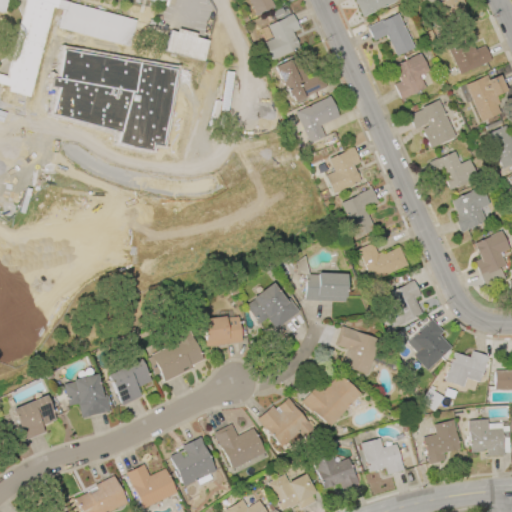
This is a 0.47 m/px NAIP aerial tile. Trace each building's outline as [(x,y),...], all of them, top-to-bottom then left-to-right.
[(63,0),(134,19),(127,45),(56,27),(60,9),(51,6),(26,96),(5,91),(6,86),(0,84),(0,0),(63,0)] [(254,15),(246,0),(269,0),(273,6),(254,15)] [(352,0),(394,0),(395,1),(360,17),(352,0)] [(440,0),(453,26),(469,18),(460,0),(440,0)] [(364,26),(367,25),(368,26),(396,12),(412,47),(394,55),(384,35),(372,41),(364,26)] [(270,61),(262,42),(271,38),(265,26),(284,18),(283,17),(290,14),(296,29),(290,32),(298,49),(270,61)] [(176,28),(194,33),(193,37),(206,40),(200,61),(163,50),(168,30),(175,32),(176,28)] [(76,71),(47,63),(54,34),(84,42),(76,71)] [(489,60),(458,74),(442,40),(452,35),(456,45),(468,40),(472,50),(482,45),(489,60)] [(92,76),(77,72),(85,42),(100,46),(92,76)] [(108,81),(93,77),(101,47),(116,51),(108,81)] [(124,85),(109,81),(117,51),(132,55),(124,85)] [(391,66),(419,53),(427,70),(417,75),(423,89),(399,100),(392,84),(398,81),(391,66)] [(305,81),(317,75),(323,88),(292,102),(289,96),(288,97),(283,86),(281,87),(272,67),(294,57),(305,81)] [(67,108),(52,104),(59,74),(75,78),(67,108)] [(488,79),(497,75),(504,90),(492,96),(500,111),(479,121),(463,85),(486,74),(488,79)] [(212,101),(228,105),(223,124),(209,120),(207,125),(188,120),(200,76),(218,81),(212,101)] [(83,112),(68,108),(76,78),(91,82),(83,112)] [(99,116),(84,112),(92,82),(107,86),(99,116)] [(116,121),(101,117),(109,87),(124,91),(116,121)] [(293,112),(328,96),(337,117),(317,126),(322,137),(307,144),(293,112)] [(436,100),(453,137),(428,148),(419,129),(426,126),(425,124),(412,130),(405,114),(407,113),(408,114),(420,109),(420,108),(436,100)] [(485,134),(504,126),(511,144),(511,162),(500,168),(485,134)] [(326,159),(351,147),(358,162),(351,166),(358,181),(331,194),(322,176),(331,171),(326,159)] [(452,151),(458,163),(467,159),(475,177),(447,190),(439,173),(433,176),(427,162),(452,151)] [(339,203),(355,196),(355,195),(367,189),(365,186),(368,185),(369,188),(370,188),(376,201),(361,207),(372,230),(355,238),(339,203)] [(449,201),(479,187),(487,204),(478,209),(484,221),(463,231),(463,230),(458,232),(451,218),(456,215),(449,201)] [(479,259),(472,243),(499,232),(506,249),(498,253),(503,265),(498,268),(502,278),(483,286),(472,262),(479,259)] [(376,254),(379,252),(381,254),(396,247),(405,265),(370,281),(355,250),(370,243),(376,254)] [(343,302),(302,301),(303,274),(315,275),(315,273),(344,274),(343,302)] [(387,293),(411,282),(417,295),(413,297),(420,314),(392,327),(383,309),(392,305),(387,293)] [(249,298),(269,283),(283,301),(286,298),(296,312),(273,329),(265,318),(257,324),(243,306),(251,300),(249,298)] [(204,347),(200,320),(222,317),(223,318),(236,316),(239,342),(204,347)] [(405,342),(429,319),(441,332),(437,335),(449,347),(425,369),(412,355),(415,353),(405,342)] [(339,326),(377,340),(364,374),(339,365),(345,349),(332,344),(339,326)] [(201,359),(188,366),(189,369),(162,382),(157,373),(153,375),(144,359),(149,356),(148,355),(175,341),(172,335),(185,328),(201,359)] [(476,382),(464,377),(460,387),(442,380),(452,352),(468,357),(470,351),(485,356),(476,382)] [(104,375),(137,359),(149,382),(135,389),(139,397),(120,406),(104,375)] [(511,390),(492,390),(493,370),(511,370),(511,390)] [(66,406),(61,384),(71,382),(70,380),(94,374),(99,396),(103,395),(107,411),(78,418),(75,404),(66,406)] [(357,393),(328,427),(299,402),(315,384),(321,390),(335,374),(357,393)] [(441,397),(427,389),(418,403),(432,411),(441,397)] [(9,409),(43,395),(54,420),(40,426),(42,432),(22,440),(9,409)] [(254,420),(269,406),(277,414),(280,412),(275,407),(285,399),(294,409),(295,409),(300,415),(299,415),(311,429),(301,437),(297,432),(280,448),(264,429),(263,430),(254,420)] [(430,424),(449,420),(457,449),(440,453),(442,461),(426,464),(419,437),(433,434),(430,424)] [(465,421),(484,420),(484,424),(499,423),(499,426),(505,426),(507,453),(502,453),(502,456),(482,457),(482,454),(484,453),(484,449),(481,450),(481,452),(468,452),(467,432),(466,432),(465,421)] [(250,428),(262,453),(229,469),(211,433),(228,424),(234,436),(250,428)] [(181,487),(166,456),(180,450),(178,447),(197,438),(213,471),(207,474),(210,479),(196,486),(194,481),(181,487)] [(367,472),(360,450),(357,451),(356,446),(358,445),(358,444),(377,438),(380,447),(393,443),(401,470),(385,475),(383,468),(367,472)] [(311,462),(330,455),(333,463),(346,458),(356,485),(340,491),(338,484),(322,489),(311,462)] [(124,473),(141,465),(146,476),(162,468),(174,493),(141,508),(124,473)] [(279,510),(265,484),(282,474),(287,482),(302,474),(313,493),(310,495),(313,502),(298,510),(295,505),(289,508),(288,506),(279,510)] [(92,485),(110,476),(125,503),(107,511),(78,511),(72,499),(86,491),(88,494),(95,490),(92,485)] [(239,500),(244,508),(256,500),(263,511),(224,511),(223,510),(239,500)]
